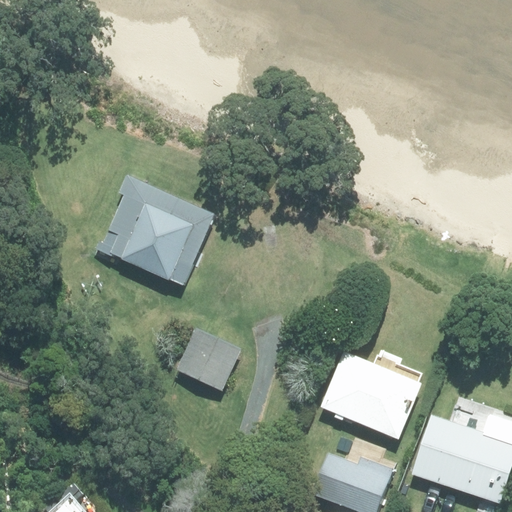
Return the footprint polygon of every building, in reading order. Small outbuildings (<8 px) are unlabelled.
[(122,189),(127,191),(105,241),(102,240),(99,246),(115,253),(117,249),(185,280),(217,210),(131,171),(122,189)] [(199,324),(180,365),(225,386),(244,345),(199,324)] [(423,372),(397,361),(399,357),(383,351),(381,356),(378,355),(377,358),(347,346),(324,403),(402,434),(424,379),(420,378),(423,372)] [(511,471),(511,436),(434,411),(414,469),(503,499),(511,471)] [(315,490),(367,511),(377,511),(396,467),(364,453),(361,461),(332,449),(315,490)] [(98,511),(75,486),(70,493),(69,493),(48,511),(98,511)]
